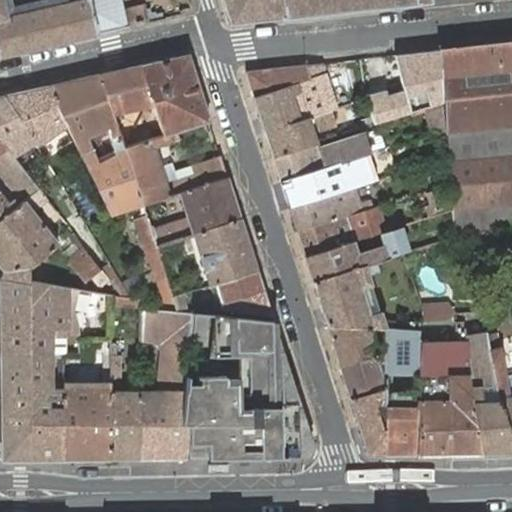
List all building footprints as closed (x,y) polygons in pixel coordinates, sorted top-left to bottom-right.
[(0,0),(0,55),(96,34),(87,0),(69,0),(63,2),(4,15),(0,0)] [(0,0),(4,15),(63,2),(62,0),(33,0),(9,5),(8,0),(0,0)] [(118,0),(87,0),(96,34),(125,27),(123,19),(118,0)] [(221,0),(229,23),(431,1),(430,0),(221,0)] [(167,18),(165,10),(123,19),(125,27),(167,18)] [(453,236),(511,228),(511,42),(437,50),(439,74),(443,74),(448,131),(449,131),(455,208),(452,208),(452,210),(453,236)] [(385,88),(364,94),(365,98),(367,102),(371,115),(373,123),(405,114),(425,109),(440,105),(442,105),(439,74),(437,50),(394,55),(402,90),(385,94),(385,88)] [(140,65),(99,74),(113,116),(152,104),(162,135),(170,132),(209,120),(187,54),(140,65)] [(245,71),(264,131),(330,109),(333,109),(327,89),(330,89),(322,63),(245,71)] [(75,143),(108,210),(141,200),(141,199),(124,147),(113,116),(99,74),(47,86),(67,127),(75,143)] [(33,141),(37,146),(62,130),(70,146),(75,143),(67,127),(47,86),(3,96),(33,141)] [(0,96),(0,139),(6,148),(12,155),(33,141),(3,96),(0,96)] [(426,112),(432,134),(445,131),(442,107),(426,112)] [(330,109),(264,131),(272,157),(317,142),(314,133),(336,125),(330,109)] [(373,123),(371,115),(356,120),(358,128),(373,123)] [(317,142),(272,157),(280,181),(355,157),(370,152),(377,150),(384,148),(378,128),(319,147),(317,142)] [(124,147),(141,199),(141,200),(142,204),(180,192),(227,177),(220,156),(162,174),(153,147),(173,141),(170,132),(162,135),(124,147)] [(12,155),(6,148),(0,152),(0,173),(22,201),(38,188),(12,155)] [(352,186),(356,185),(352,173),(359,170),(358,166),(380,159),(377,150),(370,152),(355,157),(280,181),(288,206),(352,186)] [(151,231),(155,245),(193,233),(240,218),(227,177),(180,192),(188,220),(151,231)] [(353,213),(373,207),(371,200),(358,203),(352,186),(288,206),(296,232),(353,213)] [(0,279),(28,284),(28,280),(28,267),(58,244),(33,212),(40,206),(48,217),(56,211),(38,188),(22,201),(22,202),(11,211),(0,218),(0,265),(4,270),(0,279)] [(429,217),(449,211),(449,199),(447,199),(443,188),(427,194),(430,204),(425,206),(429,217)] [(0,218),(11,211),(0,197),(0,218)] [(296,232),(304,257),(349,242),(374,234),(388,230),(380,205),(373,207),(353,213),(296,232)] [(163,303),(174,303),(172,296),(155,245),(151,231),(146,215),(133,219),(163,303)] [(240,218),(193,233),(210,285),(215,283),(256,270),(240,218)] [(379,250),(382,259),(402,252),(394,228),(388,230),(374,234),(379,250)] [(83,290),(91,291),(108,279),(72,232),(67,236),(78,250),(67,259),(84,282),(83,290)] [(304,257),(312,281),(365,265),(382,259),(379,250),(354,258),(349,242),(304,257)] [(369,327),(385,328),(383,323),(384,323),(380,311),(377,311),(369,314),(360,288),(369,285),(371,285),(365,265),(312,281),(326,325),(369,327)] [(224,309),(270,314),(256,270),(215,283),(224,309)] [(0,345),(0,355),(49,355),(49,328),(67,328),(67,320),(67,287),(28,280),(28,284),(0,279),(0,345)] [(369,314),(377,311),(369,285),(360,288),(369,314)] [(174,303),(176,309),(181,310),(188,310),(183,293),(172,296),(174,303)] [(110,299),(110,305),(140,307),(140,305),(140,299),(130,298),(122,296),(110,294),(110,299)] [(139,390),(138,458),(185,457),(186,425),(179,424),(182,392),(184,392),(186,373),(193,311),(188,310),(181,310),(176,309),(140,305),(140,307),(140,333),(154,333),(161,333),(160,339),(157,390),(139,390)] [(451,315),(453,312),(447,305),(422,306),(422,321),(447,320),(451,315)] [(272,319),(193,311),(189,353),(236,358),(234,378),(186,373),(184,392),(182,392),(179,424),(186,425),(185,457),(307,455),(313,447),(272,319)] [(463,320),(462,312),(453,312),(451,315),(452,320),(453,320),(463,320)] [(415,453),(480,452),(470,404),(464,336),(463,320),(453,320),(455,341),(418,342),(415,453)] [(339,366),(384,352),(384,344),(375,347),(369,327),(326,325),(339,366)] [(383,454),(415,453),(418,342),(419,329),(385,328),(384,344),(384,352),(384,361),(384,383),(384,388),(384,411),(383,433),(383,454)] [(480,452),(511,450),(511,439),(497,401),(488,349),(486,334),(464,336),(470,404),(480,452)] [(109,373),(108,458),(138,458),(139,390),(115,390),(115,385),(120,385),(121,355),(115,354),(116,343),(110,343),(110,351),(109,373)] [(511,439),(511,375),(505,377),(499,346),(488,349),(497,401),(511,439)] [(339,366),(350,399),(384,388),(384,383),(378,363),(384,361),(384,352),(339,366)] [(49,355),(0,355),(1,396),(2,460),(54,459),(62,459),(62,390),(49,389),(49,355)] [(62,459),(108,458),(109,373),(102,373),(90,373),(90,390),(62,390),(62,459)] [(367,454),(383,454),(383,433),(377,413),(384,411),(384,388),(350,399),(367,454)]
